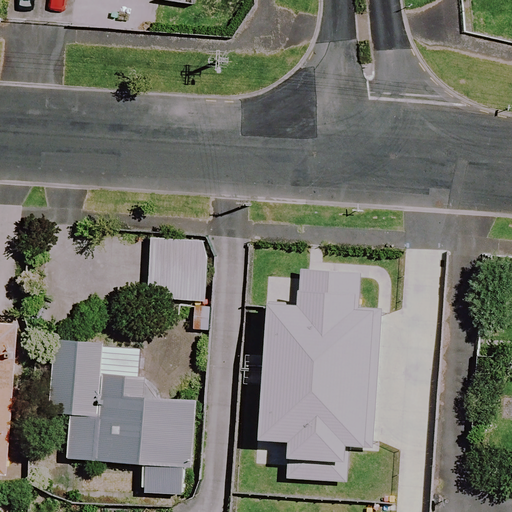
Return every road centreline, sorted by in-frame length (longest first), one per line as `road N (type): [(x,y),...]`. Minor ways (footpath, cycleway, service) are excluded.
road 1 (residential): [(0,131),(370,156)]
road 2 (residential): [(370,156),(361,0)]
road 3 (residential): [(370,156),(511,167)]
